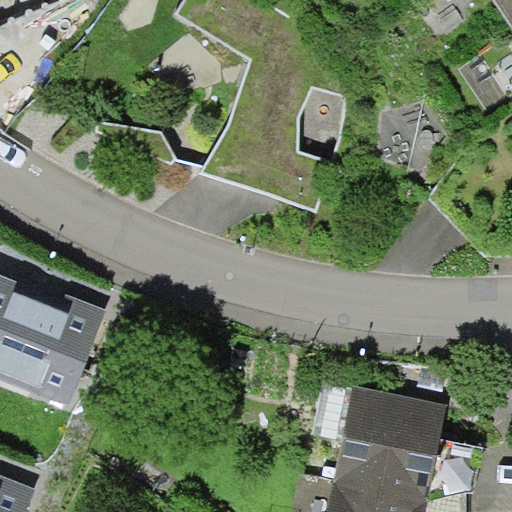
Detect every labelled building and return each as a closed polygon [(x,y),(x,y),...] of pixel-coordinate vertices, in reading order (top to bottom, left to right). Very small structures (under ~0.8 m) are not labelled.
[(352,45),(263,0),(180,0),(170,18),(251,65),(231,127),(198,178),(317,219),(349,100),(352,45)] [(511,0),(478,0),(511,47),(511,0)] [(0,273),(0,396),(49,413),(87,303),(0,273)] [(424,511),(447,404),(351,385),(324,511),(424,511)] [(0,466),(0,511),(13,511),(26,475),(0,466)]
